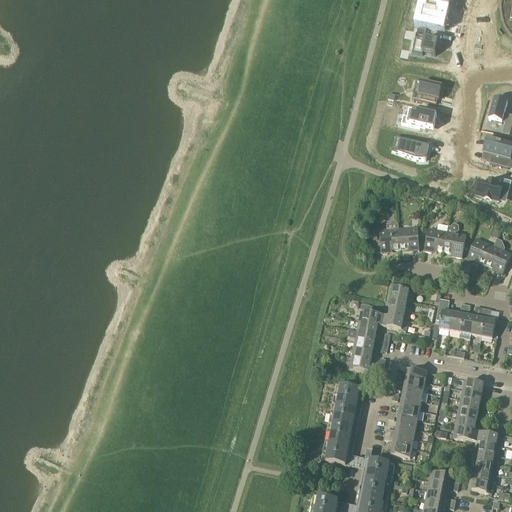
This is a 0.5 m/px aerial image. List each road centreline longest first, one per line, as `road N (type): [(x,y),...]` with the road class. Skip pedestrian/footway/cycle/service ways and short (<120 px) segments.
road 1 (residential): [(349,511),(370,406),(384,394),(392,358),(495,378)]
road 2 (residential): [(422,190),(458,147),(469,113),(468,76)]
